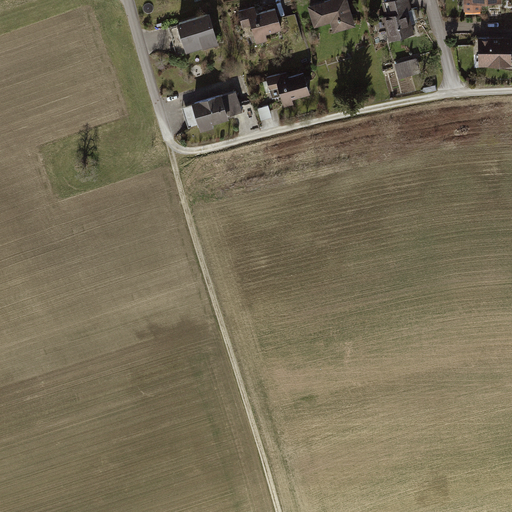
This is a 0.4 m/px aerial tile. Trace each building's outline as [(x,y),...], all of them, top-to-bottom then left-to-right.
[(356,25),(348,0),(322,0),(308,4),(315,29),(330,24),(333,32),(356,25)] [(420,33),(409,0),(392,0),(384,3),(388,16),(383,17),(391,42),(420,33)] [(256,6),(239,12),(244,27),(251,25),(257,45),(270,41),(268,35),(283,30),(276,7),(258,13),(256,6)] [(296,12),(281,16),(286,34),(301,29),(296,12)] [(207,13),(176,23),(186,53),(217,43),(207,13)] [(510,36),(478,36),(479,66),(511,66),(511,59),(511,58),(511,39),(510,39),(510,36)] [(418,58),(397,62),(400,75),(421,71),(418,58)] [(288,72),(267,78),(270,88),(278,86),(282,101),(310,93),(304,72),(289,76),(288,72)] [(236,89),(191,103),(199,128),(244,114),(236,89)]
